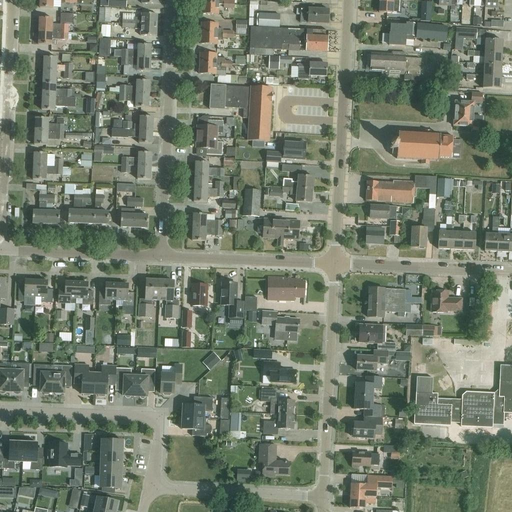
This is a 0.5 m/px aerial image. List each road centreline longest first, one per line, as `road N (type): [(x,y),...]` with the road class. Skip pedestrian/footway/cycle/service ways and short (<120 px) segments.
road 1 (tertiary): [(335,263),(348,0)]
road 2 (residential): [(162,255),(172,0)]
road 3 (residential): [(1,249),(12,0)]
road 4 (tertiary): [(323,496),(335,263)]
road 5 (residential): [(0,410),(158,416),(148,488)]
road 6 (residential): [(511,271),(335,263)]
road 7 (residential): [(148,488),(323,496)]
road 8 (residential): [(335,263),(162,255)]
road 9 (residential): [(162,255),(1,249)]
